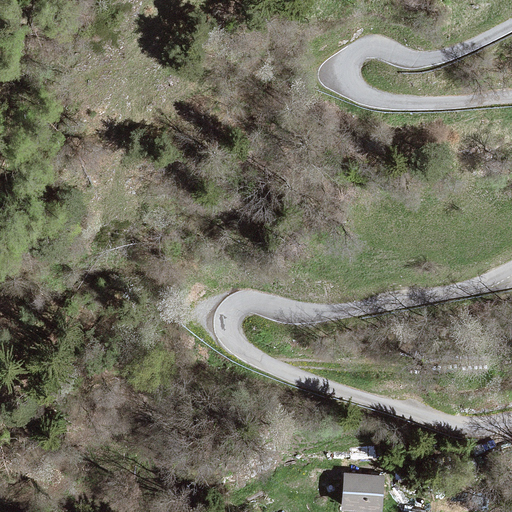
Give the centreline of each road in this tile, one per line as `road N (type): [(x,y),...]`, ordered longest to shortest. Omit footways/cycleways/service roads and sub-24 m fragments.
road 1 (unclassified): [(511,422),(457,425),(352,395),(240,348),(226,325),(232,308),(248,300),(286,312),(358,309),(466,287),(511,267)]
road 2 (unclassified): [(511,96),(392,101),(357,90),(348,71),(363,48),(428,59),(511,25)]
